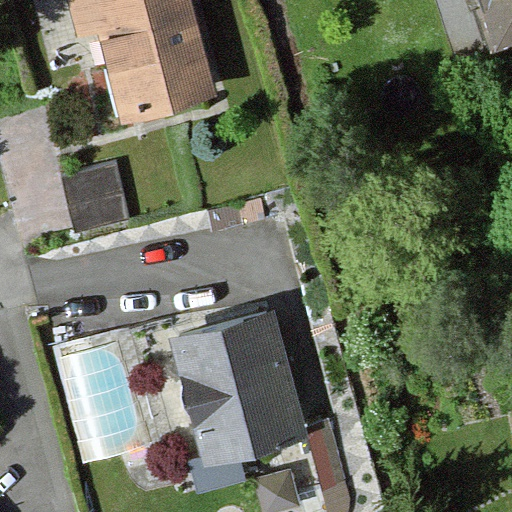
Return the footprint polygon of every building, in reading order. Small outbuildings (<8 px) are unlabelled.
[(67,0),(80,42),(105,35),(129,115),(209,92),(182,0),(67,0)] [(511,0),(466,0),(479,41),(511,30),(511,0)] [(61,160),(72,219),(131,208),(120,149),(61,160)] [(260,305),(157,331),(190,461),(292,436),(260,305)] [(308,411),(332,511),(337,511),(357,507),(332,406),(308,411)]
